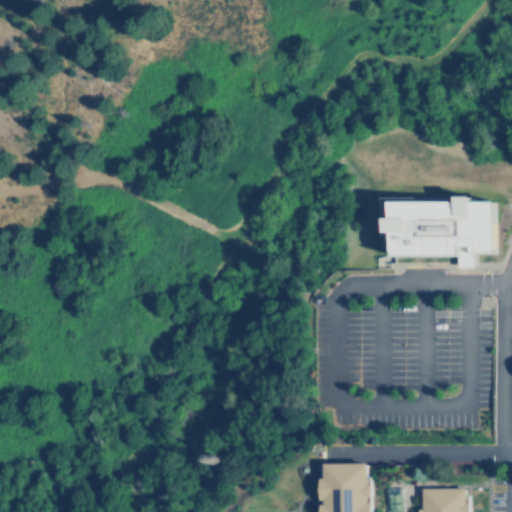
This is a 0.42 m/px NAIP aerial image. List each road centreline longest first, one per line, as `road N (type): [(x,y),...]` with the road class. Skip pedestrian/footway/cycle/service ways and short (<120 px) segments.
road 1 (residential): [(500,453),(500,301),(511,256)]
road 2 (residential): [(331,452),(511,454)]
